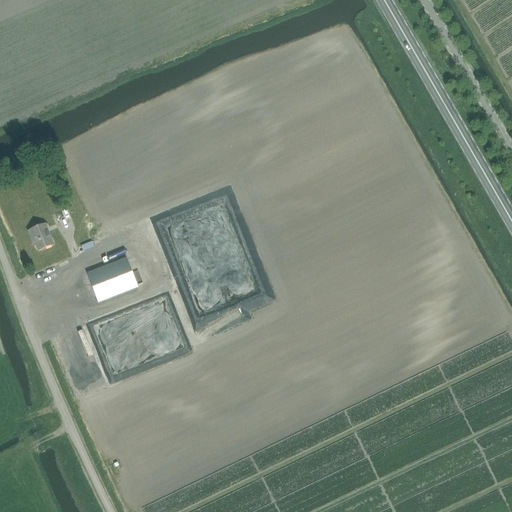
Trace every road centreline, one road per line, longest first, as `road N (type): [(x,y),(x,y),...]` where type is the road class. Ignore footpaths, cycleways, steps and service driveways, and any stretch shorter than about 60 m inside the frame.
road 1 (unclassified): [(111,511),(0,245)]
road 2 (primary): [(511,219),(386,0)]
road 3 (unclassified): [(511,146),(425,0)]
